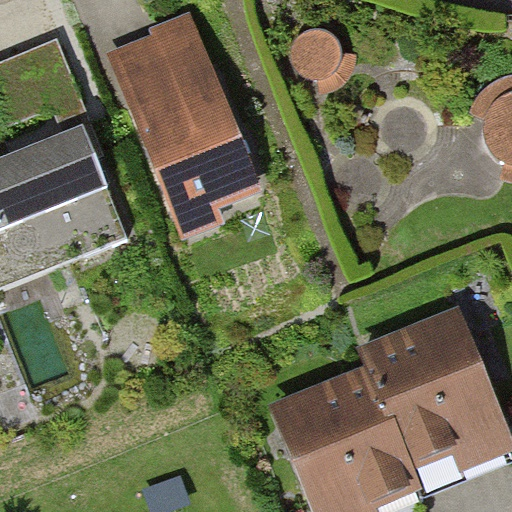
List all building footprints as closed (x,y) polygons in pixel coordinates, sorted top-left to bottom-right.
[(343,62),(344,54),(341,47),(337,40),(330,36),(323,33),(315,33),(307,36),(301,40),(297,47),(294,55),(295,63),(298,71),(304,77),(311,81),(320,82),(328,81),(335,76),(341,70),(343,62)] [(63,47),(21,65),(42,119),(85,101),(63,47)] [(212,78),(136,107),(179,219),(255,189),(212,78)] [(511,81),(504,84),(491,91),(481,102),(476,111),(490,120),(488,131),(490,142),(495,153),(502,161),(511,166),(511,81)] [(83,133),(0,165),(0,244),(10,269),(80,242),(87,260),(127,243),(83,133)] [(365,359),(373,379),(416,484),(509,446),(458,321),(365,359)] [(373,379),(281,416),(320,511),(401,511),(424,503),(416,484),(373,379)] [(149,494),(156,511),(166,511),(189,503),(181,482),(149,494)]
